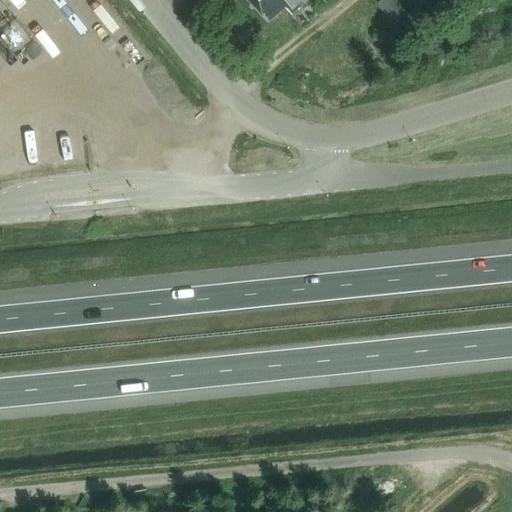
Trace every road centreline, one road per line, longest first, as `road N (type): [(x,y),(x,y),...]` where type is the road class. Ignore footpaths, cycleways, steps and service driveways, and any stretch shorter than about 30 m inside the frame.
road 1 (unclassified): [(511,464),(473,450),(0,496)]
road 2 (motorway): [(511,269),(0,320)]
road 3 (motorway): [(0,394),(511,343)]
road 4 (unclassified): [(0,218),(321,182)]
road 5 (tertiary): [(329,139),(302,137),(250,114),(146,0)]
road 6 (unclassified): [(321,182),(511,167)]
road 7 (tertiary): [(329,139),(362,138),(511,91)]
